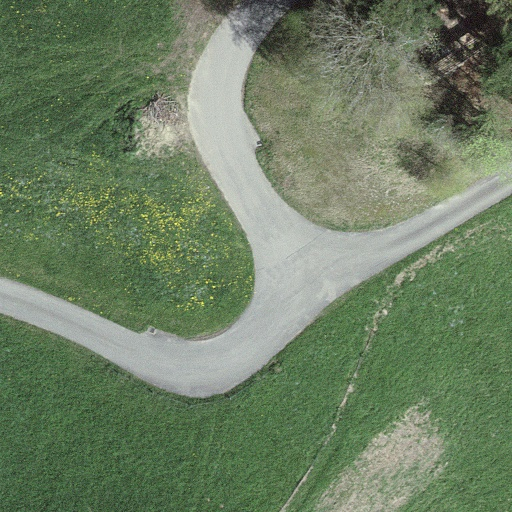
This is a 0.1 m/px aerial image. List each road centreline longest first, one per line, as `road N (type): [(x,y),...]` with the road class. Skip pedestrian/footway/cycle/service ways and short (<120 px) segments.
road 1 (unclassified): [(285,268),(274,310),(239,341),(188,365),(145,356),(63,313),(0,295)]
road 2 (unclassified): [(270,0),(248,20),(219,76),(220,132),(241,183),(273,225),(285,268)]
road 3 (unclassified): [(511,176),(351,261),(285,268)]
